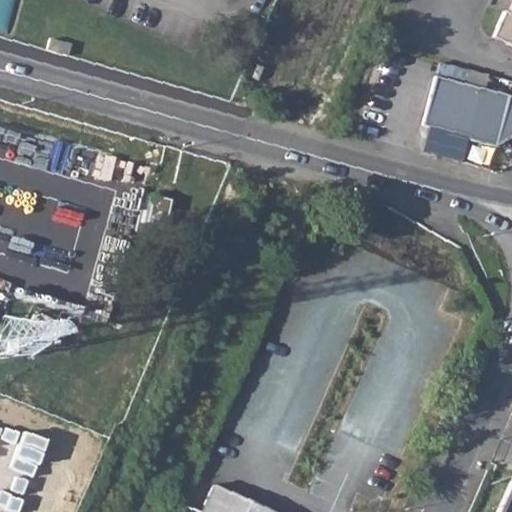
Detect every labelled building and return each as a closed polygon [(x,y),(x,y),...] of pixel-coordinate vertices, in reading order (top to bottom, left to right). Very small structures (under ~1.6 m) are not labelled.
[(501,12),(489,36),(511,46),(511,0),(509,0),(503,13),(501,12)] [(511,97),(432,77),(419,124),(464,136),(464,139),(489,145),(491,138),(500,141),(511,133),(511,97)] [(168,201),(151,196),(147,221),(163,225),(168,201)] [(350,511),(352,510),(356,511),(372,511),(459,317),(424,245),(353,278),(373,319),(365,337),(325,428),(301,482),(287,511),(272,511),(288,477),(225,450),(209,487),(198,511),(350,511)] [(511,511),(511,494),(507,489),(497,511),(511,511)]
